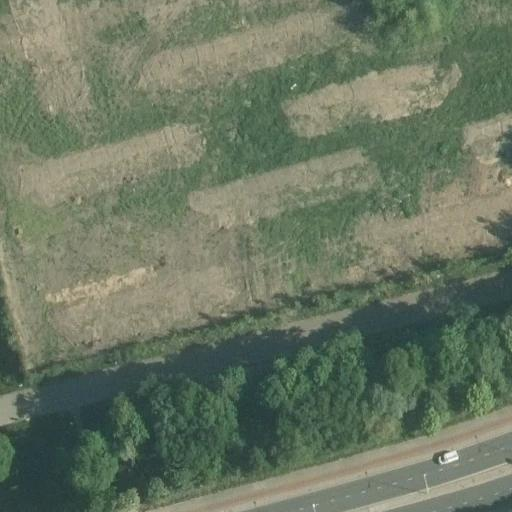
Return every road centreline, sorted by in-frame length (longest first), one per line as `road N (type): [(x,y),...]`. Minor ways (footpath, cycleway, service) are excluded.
road 1 (unknown): [(0,414),(511,285)]
road 2 (secondary): [(511,445),(292,511)]
